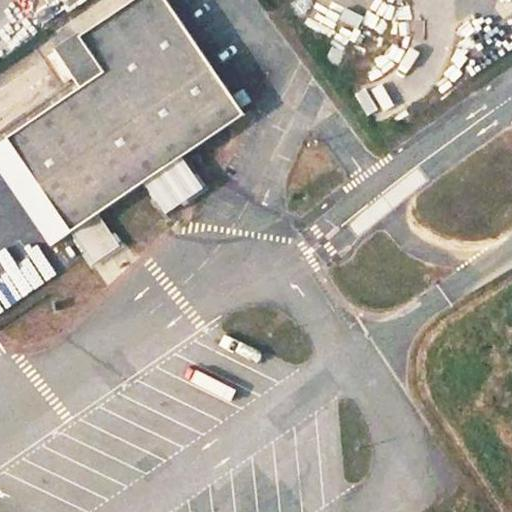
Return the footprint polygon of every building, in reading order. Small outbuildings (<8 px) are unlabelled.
[(73,222),(243,108),(172,0),(131,0),(85,31),(109,66),(86,81),(12,131),(73,222)] [(393,46),(414,5),(403,0),(381,0),(365,31),(393,46)] [(46,24),(81,73),(86,81),(109,66),(85,31),(70,8),(46,24)] [(458,32),(447,62),(466,68),(476,38),(458,32)] [(0,138),(0,156),(53,235),(73,222),(12,131),(0,138)] [(118,446),(114,459),(143,469),(148,456),(118,446)]
